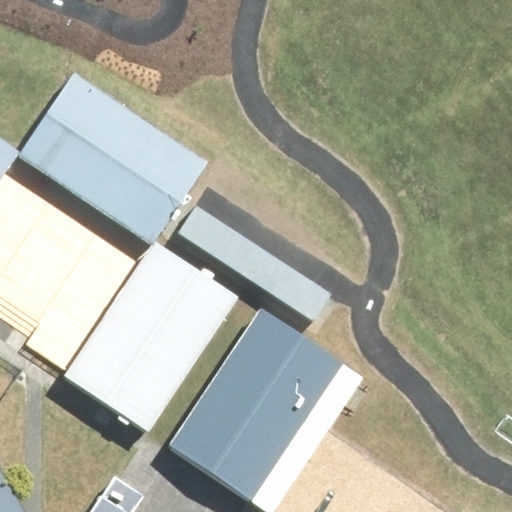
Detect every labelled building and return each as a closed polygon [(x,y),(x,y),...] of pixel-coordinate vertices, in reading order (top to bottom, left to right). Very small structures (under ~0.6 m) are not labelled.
[(250,143),(100,39),(36,131),(186,235),(250,143)] [(0,210),(35,161),(0,137),(0,210)] [(250,297),(173,245),(84,374),(160,427),(250,297)] [(347,364),(265,308),(179,431),(261,488),(347,364)] [(141,511),(116,495),(103,511),(141,511)]
